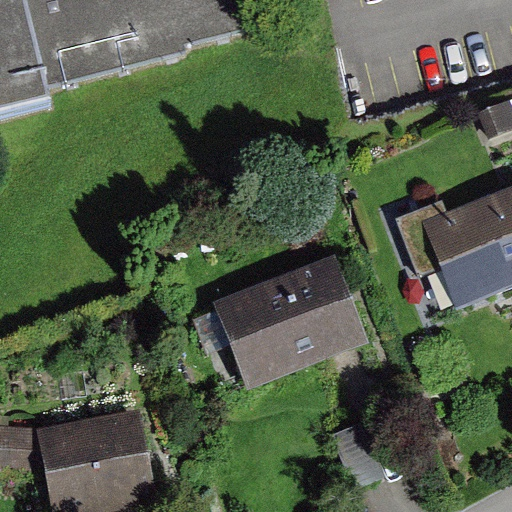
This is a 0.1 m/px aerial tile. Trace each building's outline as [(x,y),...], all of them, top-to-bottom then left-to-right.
[(61,99),(272,43),(259,0),(0,0),(0,132),(65,115),(61,99)] [(473,168),(508,154),(499,131),(464,145),(473,168)] [(463,320),(511,302),(511,201),(430,232),(463,320)] [(222,312),(253,396),(379,350),(348,265),(222,312)] [(57,511),(164,511),(146,422),(44,443),(57,511)] [(31,444),(0,441),(0,483),(27,486),(31,444)]
